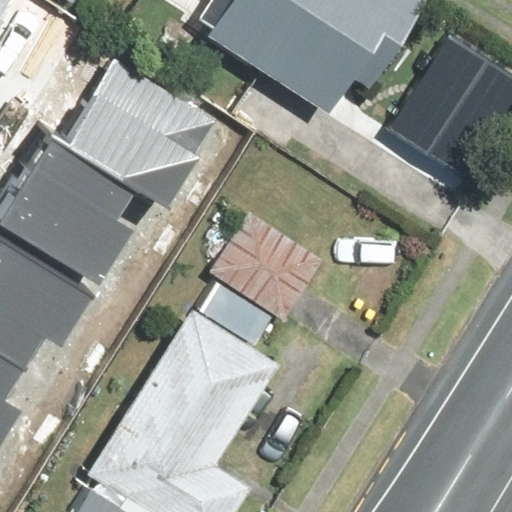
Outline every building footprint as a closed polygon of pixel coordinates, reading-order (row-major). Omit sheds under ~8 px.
[(0,0),(0,33),(18,6),(7,0),(0,0)] [(211,0),(188,36),(311,115),(334,79),(352,90),(409,0),(211,0)] [(511,81),(447,38),(381,138),(455,186),(511,100),(511,81)] [(117,56),(66,139),(140,183),(172,203),(223,119),(117,56)] [(52,130),(0,212),(0,224),(100,287),(134,233),(116,221),(140,183),(66,139),(52,130)] [(188,314),(178,308),(71,475),(79,480),(58,511),(223,511),(239,488),(201,464),(265,364),(242,349),(264,315),(273,321),(313,258),(240,211),(201,273),(210,279),(188,314)] [(100,294),(0,231),(0,351),(28,369),(48,337),(66,349),(100,294)] [(0,351),(0,455),(23,419),(5,407),(28,369),(0,351)]
